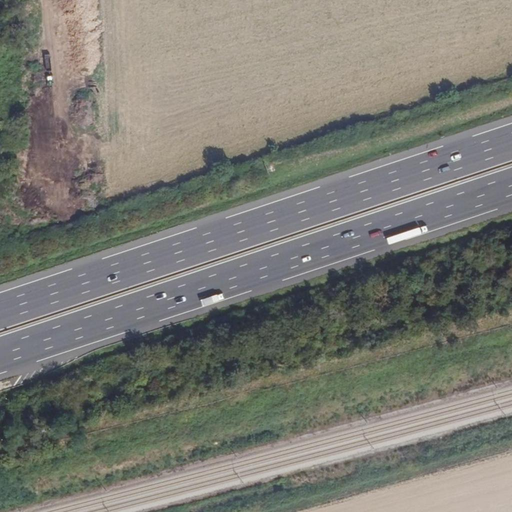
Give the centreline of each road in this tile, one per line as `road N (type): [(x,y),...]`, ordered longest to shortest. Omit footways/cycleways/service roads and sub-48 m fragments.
road 1 (motorway): [(511,141),(0,310)]
road 2 (motorway): [(0,355),(511,186)]
road 3 (track): [(55,0),(51,175)]
